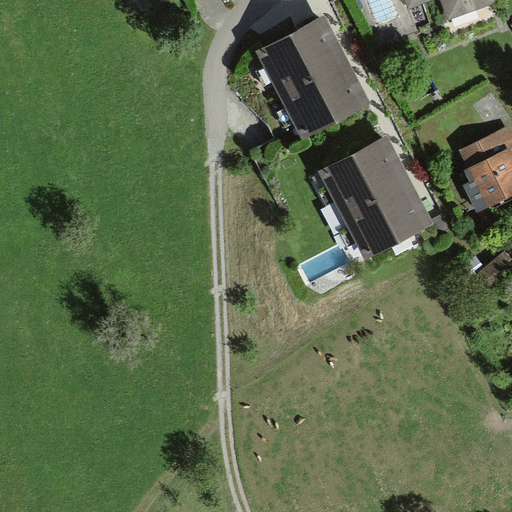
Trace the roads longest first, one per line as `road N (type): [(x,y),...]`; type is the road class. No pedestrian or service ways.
road 1 (track): [(223,415),(214,135)]
road 2 (residential): [(263,0),(232,25),(216,64),(214,135)]
road 3 (track): [(139,511),(223,415)]
